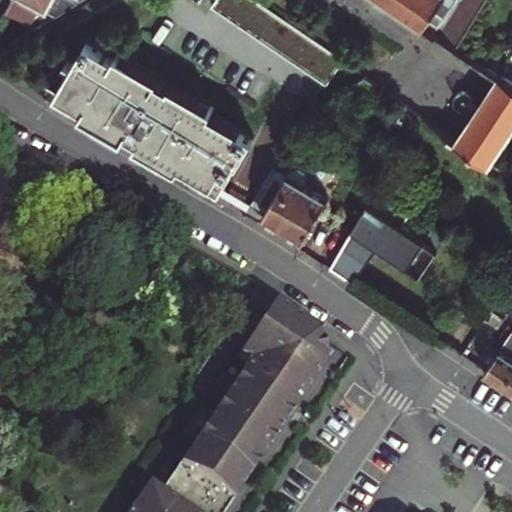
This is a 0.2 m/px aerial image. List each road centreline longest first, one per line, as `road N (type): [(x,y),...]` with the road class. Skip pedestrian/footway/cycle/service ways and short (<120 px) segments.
road 1 (residential): [(0,102),(285,266),(382,337),(406,379)]
road 2 (residential): [(313,511),(406,379)]
road 3 (residential): [(406,379),(511,448)]
